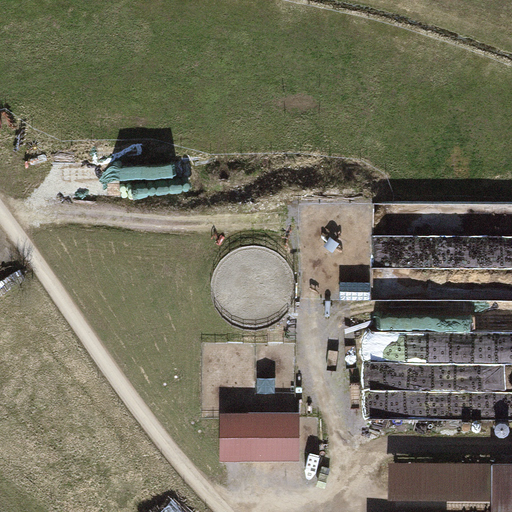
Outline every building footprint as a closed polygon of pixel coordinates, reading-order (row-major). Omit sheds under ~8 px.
[(7,95),(9,126),(70,124),(69,93),(7,95)] [(72,119),(72,126),(147,126),(147,96),(93,96),(94,119),(72,119)] [(71,99),(72,118),(92,117),(91,98),(71,99)] [(511,265),(511,201),(374,201),(373,295),(446,296),(447,265),(511,265)] [(379,393),(381,418),(497,413),(496,389),(449,391),(447,360),(492,358),(490,322),(371,327),(373,360),(357,361),(358,394),(379,393)] [(501,360),(511,359),(511,334),(500,335),(501,360)] [(303,411),(222,414),(223,462),(305,459),(303,411)] [(504,429),(506,428),(507,427),(508,425),(508,424),(507,422),(506,420),(505,419),(503,419),(501,419),(500,420),(498,421),(498,422),(497,424),(497,426),(498,427),(499,428),(501,429),(502,429),(504,429)] [(511,511),(511,456),(493,456),(493,458),(493,492),(492,511),(511,511)] [(493,458),(389,458),(389,491),(493,492),(493,458)]
